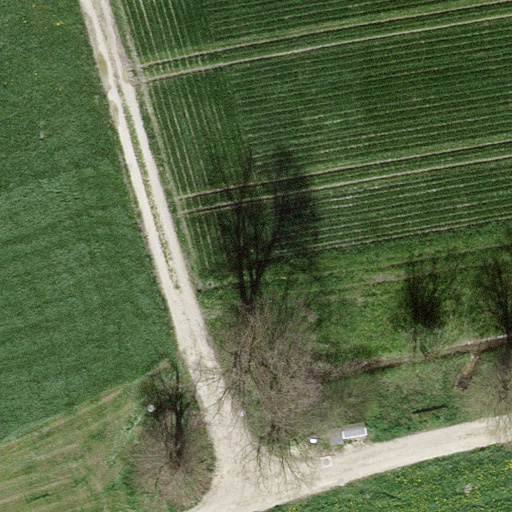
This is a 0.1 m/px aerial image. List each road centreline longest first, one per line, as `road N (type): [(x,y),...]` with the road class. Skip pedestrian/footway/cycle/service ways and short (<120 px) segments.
road 1 (track): [(92,0),(239,507)]
road 2 (track): [(511,419),(225,511)]
